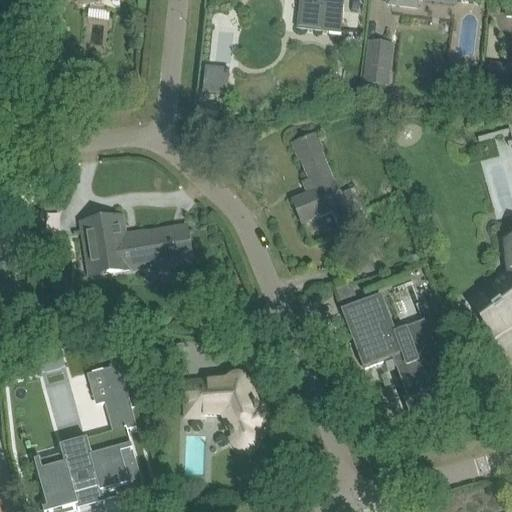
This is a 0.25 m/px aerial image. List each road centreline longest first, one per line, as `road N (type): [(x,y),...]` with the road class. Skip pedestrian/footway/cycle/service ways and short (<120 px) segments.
road 1 (residential): [(357,499),(246,238),(161,138)]
road 2 (residential): [(161,138),(0,151)]
road 3 (residential): [(357,499),(511,459)]
road 4 (residential): [(161,138),(176,0)]
